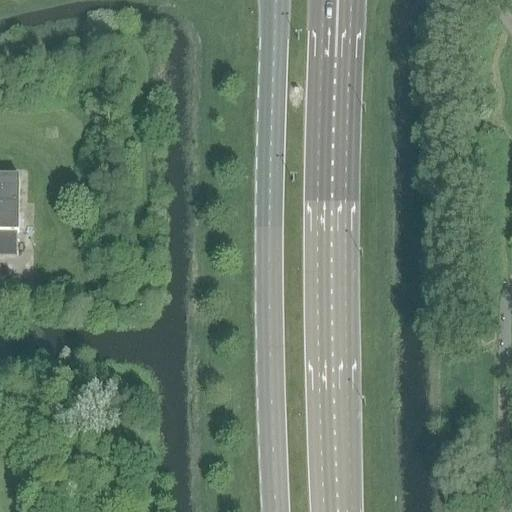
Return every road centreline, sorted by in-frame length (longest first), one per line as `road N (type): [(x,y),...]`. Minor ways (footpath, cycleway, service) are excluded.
road 1 (primary): [(275,7),(268,201),(276,511)]
road 2 (primary): [(323,511),(316,329),(322,18)]
